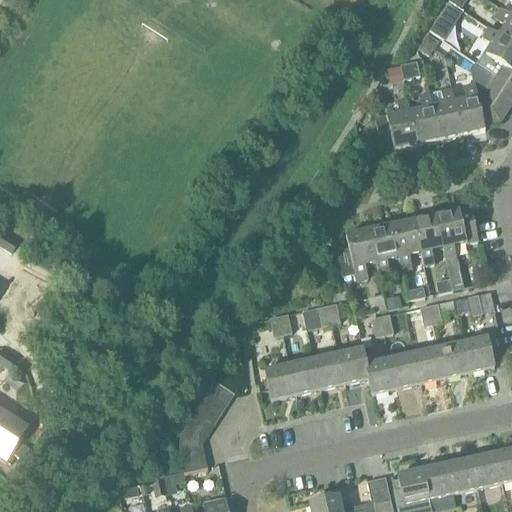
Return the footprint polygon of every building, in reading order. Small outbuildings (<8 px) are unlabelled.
[(463,0),(451,0),(449,5),(459,12),(466,2),(463,0)] [(511,20),(510,19),(498,12),(492,22),(503,29),(497,39),(511,48),(511,20)] [(511,48),(497,39),(486,31),(480,42),(491,49),(485,59),(499,68),(493,78),(498,81),(511,90),(511,48)] [(427,38),(417,53),(419,54),(428,60),(438,45),(428,39),(427,38)] [(400,70),(403,84),(419,80),(416,66),(400,69),(400,70)] [(401,84),(403,84),(400,70),(387,73),(390,85),(401,83),(401,84)] [(511,90),(498,81),(491,91),(507,101),(511,93),(511,90)] [(484,103),(478,111),(473,88),(461,90),(464,103),(453,106),(452,106),(457,129),(459,139),(483,134),(481,124),(494,120),(500,113),(484,103)] [(491,91),(484,103),(500,113),(507,101),(491,91)] [(452,106),(453,106),(450,93),(440,95),(443,108),(430,110),(436,138),(437,144),(459,139),(457,129),(452,106)] [(430,110),(427,98),(417,100),(420,113),(408,115),(414,147),(415,149),(437,144),(436,138),(430,110)] [(408,115),(405,102),(394,105),(397,117),(384,120),(385,122),(375,124),(382,153),(391,151),(392,154),(415,149),(414,147),(408,115)] [(371,149),(360,152),(363,163),(374,161),(371,149)] [(442,252),(443,252),(448,277),(459,275),(454,250),(477,245),(469,211),(435,219),(442,250),(442,252)] [(412,224),(419,256),(419,257),(420,257),(423,271),(435,268),(431,254),(442,252),(442,250),(435,219),(412,224)] [(409,260),(419,257),(419,256),(412,224),(390,229),(397,260),(397,262),(398,262),(401,276),(412,273),(409,260)] [(375,267),(376,267),(379,281),(391,278),(387,264),(397,262),(397,260),(390,229),(368,234),(374,265),(375,267)] [(368,234),(344,239),(351,272),(352,272),(355,286),(368,283),(365,269),(375,267),(374,265),(368,234)] [(1,235),(0,236),(0,249),(11,257),(19,246),(1,235)] [(347,252),(336,255),(339,267),(349,265),(347,252)] [(450,283),(435,286),(438,298),(452,295),(450,283)] [(422,292),(405,295),(407,305),(424,301),(422,292)] [(400,299),(386,302),(388,314),(403,311),(400,299)] [(477,300),(467,302),(471,319),(481,317),(477,300)] [(329,309),(333,328),(340,327),(336,308),(329,309)] [(324,330),(333,328),(329,309),(320,311),(324,330)] [(438,309),(431,310),(435,327),(442,326),(438,309)] [(424,312),(428,329),(435,327),(431,310),(424,312)] [(319,311),(304,315),(308,334),(323,330),(319,311)] [(287,319),(280,320),(284,339),(291,338),(287,319)] [(382,320),(386,339),(392,338),(388,319),(382,320)] [(280,320),(272,322),(276,341),(284,339),(280,320)] [(379,340),(386,339),(382,320),(375,321),(379,340)] [(463,348),(470,377),(493,372),(487,343),(463,348)] [(447,382),(470,377),(463,348),(440,353),(447,382)] [(423,387),(447,382),(440,353),(416,358),(423,387)] [(367,384),(365,369),(362,354),(340,359),(346,388),(367,384)] [(1,355),(0,356),(0,368),(8,373),(15,363),(1,355)] [(398,393),(423,387),(416,358),(391,363),(398,393)] [(321,393),(346,388),(340,359),(315,364),(321,393)] [(370,399),(398,393),(391,363),(365,369),(367,384),(370,399)] [(298,398),(321,393),(315,364),(291,369),(298,398)] [(270,404),(298,398),(291,369),(264,375),(270,404)] [(207,395),(227,408),(233,398),(213,385),(207,395)] [(220,418),(227,408),(207,395),(200,406),(220,418)] [(214,428),(220,418),(200,406),(194,415),(214,428)] [(0,461),(6,466),(29,430),(0,410),(0,461)] [(208,438),(214,428),(194,415),(187,425),(208,438)] [(201,448),(208,438),(187,425),(183,433),(181,436),(180,439),(179,443),(201,448)] [(204,459),(201,448),(179,443),(178,447),(178,450),(178,455),(180,464),(204,459)] [(21,446),(13,457),(21,463),(29,452),(21,446)] [(511,454),(497,458),(503,487),(511,485),(511,454)] [(478,493),(503,487),(497,458),(472,463),(478,493)] [(180,464),(183,477),(206,472),(204,459),(180,464)] [(454,498),(478,493),(472,463),(448,469),(454,498)] [(431,503),(454,498),(448,469),(425,474),(431,503)] [(425,474),(397,480),(399,493),(393,495),(397,511),(430,511),(429,503),(431,503),(425,474)] [(185,487),(183,477),(174,479),(176,489),(185,487)] [(373,511),(391,511),(384,481),(368,485),(373,511)] [(155,502),(164,500),(161,486),(152,488),(155,502)] [(308,511),(340,511),(338,500),(307,506),(308,511)] [(226,511),(225,502),(201,507),(202,511),(226,511)]
